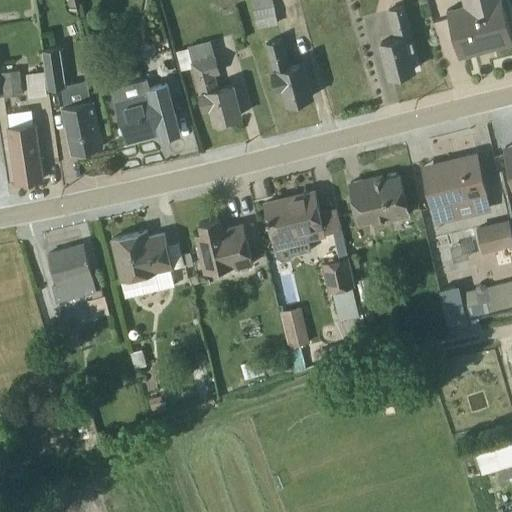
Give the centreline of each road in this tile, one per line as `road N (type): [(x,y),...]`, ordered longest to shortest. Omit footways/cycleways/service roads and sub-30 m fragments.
road 1 (residential): [(0,219),(511,97)]
road 2 (track): [(421,349),(0,489)]
